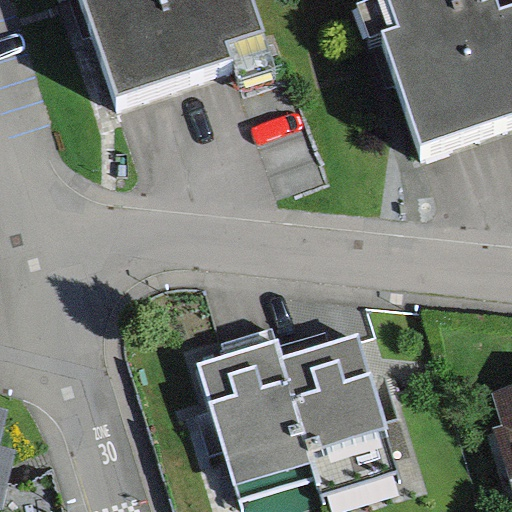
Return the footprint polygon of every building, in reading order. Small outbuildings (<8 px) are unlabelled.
[(62,0),(100,116),(215,79),(208,58),(249,45),(234,0),(62,0)] [(413,0),(360,16),(404,168),(511,137),(511,24),(478,34),(468,0),(413,0)] [(359,347),(282,371),(317,486),(322,502),(399,479),(359,347)] [(200,375),(241,509),(317,486),(282,371),(276,352),(200,375)] [(511,397),(491,403),(511,481),(511,397)] [(0,456),(8,426),(0,423),(0,456)]
